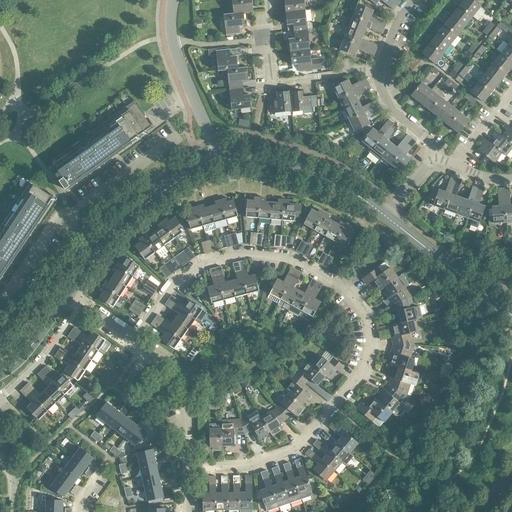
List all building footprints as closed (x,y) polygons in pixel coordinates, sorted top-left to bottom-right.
[(231,0),(233,13),(243,12),(243,13),(253,12),(251,0),(231,0)] [(284,0),(286,12),(305,10),(304,1),(309,0),(284,0)] [(397,5),(390,0),(370,0),(376,5),(379,0),(380,0),(394,10),(397,5)] [(474,1),(472,0),(464,0),(460,6),(473,16),(481,7),(474,1)] [(358,4),(353,16),(385,28),(387,23),(385,22),(371,17),(373,10),(358,4)] [(465,26),(473,16),(460,6),(452,15),(465,26)] [(305,10),(286,12),(288,32),(294,31),(307,30),(312,29),(312,24),(308,21),(307,22),(305,10)] [(243,12),(233,13),(223,15),(225,36),(240,34),(239,26),(245,26),(243,13),(243,12)] [(353,16),(348,14),(344,25),(349,27),(364,33),(367,27),(382,34),(385,28),(353,16)] [(452,15),(445,25),(458,35),(465,26),(452,15)] [(486,27),(490,30),(494,25),(490,22),(486,27)] [(445,25),(437,34),(451,45),(458,35),(445,25)] [(349,27),(344,38),(376,51),(378,45),(362,39),(364,33),(349,27)] [(490,30),(486,27),(482,32),(486,35),(490,30)] [(496,35),(500,30),(496,27),(492,32),(496,35)] [(307,30),(294,31),(295,39),(289,39),(290,52),(310,50),(307,30)] [(496,35),(492,32),(488,37),(492,40),(496,35)] [(451,45),(437,34),(430,44),(443,54),(451,45)] [(376,51),(344,38),(340,50),(355,56),(358,50),(373,56),(376,51)] [(471,46),(475,49),(479,44),(475,41),(471,46)] [(435,64),(443,54),(430,44),(422,54),(435,64)] [(511,62),(511,47),(508,44),(501,54),(511,62)] [(475,49),(471,46),(467,51),(471,54),(475,49)] [(477,51),(481,54),(485,49),(481,46),(477,51)] [(218,71),(227,70),(238,69),(238,68),(236,57),(230,57),(229,50),(216,51),(218,71)] [(321,59),(311,60),(310,50),(290,52),(292,65),(298,64),(298,72),(322,69),(321,59)] [(481,54),(477,51),(473,56),(477,59),(481,54)] [(511,66),(511,62),(501,54),(493,63),(507,73),(511,66)] [(460,68),(464,63),(460,59),(456,64),(460,68)] [(335,62),(330,60),(327,69),(333,71),(335,62)] [(493,63),(486,72),(499,83),(507,73),(493,63)] [(460,68),(456,64),(452,69),(456,73),(460,68)] [(466,65),(462,70),(467,73),(470,68),(466,65)] [(248,81),(246,67),(238,68),(238,69),(227,70),(229,90),(243,89),(242,82),(248,81)] [(439,71),(434,67),(430,71),(435,75),(439,71)] [(146,73),(142,68),(136,72),(140,77),(146,73)] [(467,73),(462,70),(458,75),(463,78),(467,73)] [(499,83),(486,72),(478,82),(492,92),(499,83)] [(339,98),(369,84),(366,78),(351,85),(349,79),(340,83),(339,80),(330,83),(332,89),(334,88),(339,98)] [(450,86),(453,82),(448,78),(445,82),(447,84),(450,86)] [(446,90),(450,86),(447,84),(445,82),(444,82),(441,86),(446,90)] [(453,82),(450,86),(455,90),(458,86),(453,82)] [(484,102),(492,92),(478,82),(471,92),(484,102)] [(422,83),(411,95),(421,103),(431,90),(422,83)] [(371,89),(369,84),(339,98),(344,109),(359,102),(356,96),(371,89)] [(435,86),(431,90),(421,103),(431,111),(441,98),(444,93),(435,86)] [(243,96),(243,89),(229,90),(231,110),(251,108),(250,95),(243,96)] [(291,111),(289,92),(289,91),(276,92),(277,98),(269,99),(271,113),(291,111)] [(303,97),(302,91),(289,92),(291,111),(292,112),(303,111),(303,112),(304,114),(305,114),(312,114),(310,96),(303,97)] [(472,97),(467,93),(464,98),(469,101),(472,97)] [(472,97),(469,101),(473,105),(477,101),(472,97)] [(441,98),(431,111),(440,118),(450,105),(441,98)] [(344,109),(349,120),(379,105),(377,100),(361,107),(359,102),(344,109)] [(52,171),(65,189),(65,190),(70,186),(69,186),(111,155),(151,127),(133,102),(112,118),(51,161),(56,168),(52,171)] [(367,118),(382,110),(379,105),(349,120),(355,131),(370,124),(367,118)] [(450,126),(460,113),(450,105),(440,118),(450,126)] [(326,116),(324,110),(318,113),(321,118),(326,116)] [(470,120),(460,113),(450,126),(459,133),(470,120)] [(378,133),(373,128),(362,141),(372,149),(393,123),(389,119),(387,121),(378,133)] [(372,149),(381,157),(392,144),(387,140),(398,127),(393,123),(372,149)] [(511,128),(506,123),(502,128),(506,131),(502,137),(511,144),(511,128)] [(506,156),(511,148),(511,144),(502,137),(494,130),(491,135),(495,138),(491,143),(502,152),(506,156)] [(407,134),(397,148),(392,144),(381,157),(391,164),(412,138),(407,134)] [(480,141),(484,144),(479,150),(495,162),(502,152),(491,143),(483,137),(480,141)] [(417,142),(412,138),(391,164),(400,172),(411,159),(406,155),(417,142)] [(480,161),(484,165),(488,160),(483,156),(480,161)] [(433,205),(445,210),(457,178),(451,176),(450,178),(445,192),(439,190),(433,188),(428,203),(434,205),(433,205)] [(456,196),(462,180),(457,178),(445,210),(456,214),(462,198),(456,196)] [(0,275),(53,197),(27,180),(0,221),(0,275)] [(456,214),(467,218),(479,186),(473,184),(473,186),(468,200),(462,198),(456,214)] [(479,204),(485,188),(479,186),(467,218),(473,220),(471,225),(477,228),(485,206),(479,204)] [(492,207),(493,217),(488,217),(489,227),(495,226),(494,224),(506,222),(503,189),(497,189),(499,206),(492,207)] [(254,201),(247,201),(245,217),(258,218),(260,199),(254,198),(254,201)] [(226,199),(220,201),(225,220),(237,216),(233,201),(227,202),(226,199)] [(258,218),(270,219),(271,203),(265,202),(265,199),(260,199),(258,218)] [(278,200),(277,203),(271,203),(270,219),(282,220),(284,201),(278,200)] [(214,202),(215,205),(209,207),(214,223),(225,220),(220,201),(214,202)] [(290,201),(284,201),(282,220),(294,222),(294,216),(300,217),(301,206),(289,205),(290,201)] [(202,226),(214,223),(209,207),(203,209),(202,205),(197,207),(202,226)] [(191,209),(192,212),(186,213),(190,229),(202,226),(197,207),(191,209)] [(317,213),(312,210),(304,225),(314,230),(324,214),(319,211),(317,213)] [(329,216),(324,214),(314,230),(325,236),(333,222),(328,219),(329,216)] [(174,238),(184,231),(175,218),(169,222),(167,219),(163,222),(174,238)] [(165,246),(174,238),(163,222),(158,226),(160,229),(155,232),(165,246)] [(339,225),(333,222),(325,236),(336,242),(345,225),(340,223),(339,225)] [(349,230),(350,228),(345,225),(336,242),(347,248),(355,234),(349,230)] [(148,233),(143,237),(155,253),(165,246),(155,232),(150,236),(148,233)] [(235,233),(230,235),(233,246),(239,245),(235,233)] [(233,246),(230,235),(224,236),(227,248),(233,246)] [(138,240),(140,243),(135,247),(145,260),(155,253),(143,237),(138,240)] [(212,239),(207,241),(210,253),(216,251),(212,239)] [(210,253),(207,241),(201,243),(204,254),(210,253)] [(307,244),(302,241),(296,251),(301,254),(307,244)] [(312,247),(307,244),(301,254),(307,257),(312,247)] [(183,251),(190,261),(195,257),(188,247),(183,251)] [(183,251),(178,254),(185,264),(190,261),(183,251)] [(317,263),(322,266),(328,255),(323,252),(317,263)] [(328,255),(322,266),(328,268),(333,258),(328,255)] [(122,264),(119,262),(116,267),(133,278),(140,267),(126,258),(122,264)] [(171,275),(181,267),(174,258),(164,265),(171,275)] [(248,277),(244,260),(238,262),(246,295),(259,291),(255,275),(248,277)] [(237,280),(231,281),(235,297),(246,295),(238,262),(232,263),(237,280)] [(385,262),(362,278),(367,285),(374,280),(381,290),(384,287),(397,278),(396,277),(385,262)] [(171,275),(164,265),(159,268),(166,278),(171,275)] [(221,270),(220,266),(215,268),(223,300),(235,297),(231,281),(225,283),(221,270)] [(126,287),(133,278),(116,267),(113,272),(116,274),(112,279),(126,287)] [(211,303),(223,300),(215,268),(209,269),(214,286),(207,287),(211,303)] [(296,270),(291,268),(283,283),(278,280),(267,298),(278,304),(280,300),(296,270)] [(301,273),(296,270),(280,300),(285,302),(282,307),(288,311),(298,291),(293,288),(301,273)] [(400,275),(396,277),(397,278),(384,287),(391,297),(388,300),(392,305),(410,297),(404,288),(407,285),(400,275)] [(120,298),(126,287),(112,279),(111,280),(109,284),(106,282),(103,287),(120,298)] [(304,294),(298,291),(288,311),(299,316),(317,282),(312,279),(304,294)] [(155,291),(158,286),(148,280),(145,285),(155,291)] [(317,282),(299,316),(310,322),(320,303),(314,300),(322,285),(317,282)] [(155,291),(145,285),(142,290),(152,296),(155,291)] [(100,292),(102,293),(99,298),(112,307),(113,308),(120,298),(103,287),(100,292)] [(185,305),(171,295),(168,300),(195,320),(203,310),(189,300),(185,305)] [(410,297),(392,305),(394,313),(399,312),(401,324),(413,321),(421,319),(418,307),(413,308),(410,297)] [(145,306),(135,300),(132,305),(142,311),(145,306)] [(189,329),(195,320),(168,300),(164,305),(178,315),(175,320),(189,329)] [(142,311),(132,305),(128,310),(139,317),(142,311)] [(182,339),(189,329),(175,320),(171,325),(157,314),(154,319),(182,339)] [(182,339),(154,319),(150,324),(164,334),(160,340),(174,350),(182,339)] [(415,328),(413,321),(401,324),(393,326),(394,328),(396,337),(391,338),(393,346),(414,346),(411,333),(415,332),(415,328)] [(74,327),(73,328),(71,332),(99,351),(106,341),(92,331),(88,336),(77,329),(74,327)] [(82,346),(78,351),(92,361),(99,351),(71,332),(68,337),(82,346)] [(414,346),(393,346),(390,354),(395,355),(391,366),(400,369),(410,372),(414,360),(410,359),(414,346)] [(92,361),(78,351),(75,357),(62,348),(61,347),(57,352),(85,371),(92,361)] [(78,381),(85,371),(57,352),(54,357),(55,357),(68,366),(64,372),(78,381)] [(320,356),(313,366),(312,366),(324,376),(327,379),(335,369),(339,373),(343,367),(333,358),(329,363),(320,356)] [(298,369),(294,374),(304,383),(308,379),(316,385),(324,376),(312,366),(313,366),(309,363),(301,372),(298,369)] [(57,379),(46,367),(42,371),(65,395),(73,387),(62,374),(57,379)] [(391,378),(388,386),(410,397),(411,393),(407,392),(410,385),(415,386),(415,384),(417,385),(420,383),(421,378),(420,375),(410,372),(400,369),(396,380),(391,378)] [(56,403),(65,395),(42,371),(38,375),(49,387),(45,391),(56,403)] [(304,383),(294,374),(289,380),(293,382),(285,392),(289,394),(301,404),(308,395),(300,388),(304,383)] [(29,383),(24,387),(48,411),(56,403),(45,391),(40,395),(29,383)] [(231,387),(234,395),(241,392),(238,385),(231,387)] [(222,388),(219,389),(219,396),(232,392),(231,386),(222,388)] [(410,397),(388,386),(383,391),(387,394),(383,399),(398,412),(401,414),(403,412),(403,409),(401,408),(402,407),(399,404),(405,396),(410,399),(411,397),(410,397)] [(48,411),(24,387),(20,391),(32,403),(27,408),(38,420),(48,411)] [(205,395),(205,403),(214,402),(213,394),(205,395)] [(289,394),(277,409),(286,420),(292,413),(296,417),(304,407),(301,404),(289,394)] [(362,404),(357,409),(372,422),(377,417),(383,422),(391,413),(394,416),(395,415),(396,417),(399,416),(401,414),(398,412),(383,399),(379,403),(376,400),(368,409),(362,404)] [(76,407),(78,409),(81,412),(85,408),(81,403),(76,407)] [(116,411),(106,403),(96,416),(106,424),(116,411)] [(277,409),(261,418),(269,431),(272,435),(283,429),(279,424),(286,420),(277,409)] [(257,410),(246,417),(246,416),(240,420),(244,434),(254,428),(259,437),(269,431),(261,418),(257,410)] [(126,418),(116,411),(106,424),(116,431),(126,418)] [(125,438),(135,425),(126,418),(116,431),(125,438)] [(221,420),(221,423),(221,430),(222,430),(222,445),(235,444),(234,434),(244,434),(240,420),(232,420),(221,420)] [(342,438),(338,442),(350,453),(358,444),(333,422),(329,427),(342,438)] [(209,424),(210,430),(210,440),(203,440),(203,454),(210,454),(210,450),(222,450),(222,445),(222,430),(221,430),(221,423),(209,424)] [(145,433),(135,425),(125,438),(135,446),(145,433)] [(338,442),(325,431),(321,436),(334,447),(330,451),(343,462),(346,465),(354,456),(350,453),(338,442)] [(317,440),(313,445),(326,456),(323,460),(335,471),(343,462),(330,451),(317,440)] [(93,458),(79,448),(72,458),(85,468),(93,458)] [(310,449),(305,454),(319,465),(314,470),(327,481),(335,471),(323,460),(310,449)] [(136,454),(139,466),(155,462),(152,450),(136,454)] [(78,478),(85,468),(72,458),(65,468),(78,478)] [(301,459),(295,461),(300,477),(295,478),(301,495),(302,500),(310,497),(311,495),(312,492),(311,491),(312,490),(308,480),(301,459)] [(141,478),(158,474),(155,462),(139,466),(141,478)] [(290,463),(283,465),(289,481),(284,482),(289,499),(291,503),(302,500),(301,495),(295,478),(290,463)] [(284,482),(278,467),(272,469),(277,485),(272,486),(278,503),(280,507),(291,503),(289,499),(284,482)] [(78,478),(65,468),(57,477),(70,487),(78,478)] [(93,473),(87,469),(85,473),(90,477),(93,473)] [(266,489),(260,491),(267,511),(280,507),(278,503),(272,486),(267,471),(261,473),(266,489)] [(160,486),(158,474),(141,478),(144,489),(160,486)] [(216,476),(209,477),(209,493),(202,494),(203,511),(216,510),(216,493),(216,476)] [(221,493),(216,493),(216,510),(228,510),(228,493),(227,476),(221,476),(221,493)] [(234,493),(228,493),(228,510),(240,510),(240,493),(240,476),(233,476),(234,493)] [(240,493),(240,510),(239,511),(252,511),(251,476),(245,476),(245,493),(240,493)] [(362,479),(368,485),(371,482),(365,476),(362,479)] [(63,497),(70,487),(57,477),(50,487),(63,497)] [(147,501),(163,498),(160,486),(144,489),(147,501)] [(46,501),(45,511),(61,511),(62,501),(46,501)] [(341,507),(338,503),(333,506),(336,511),(341,507)]
